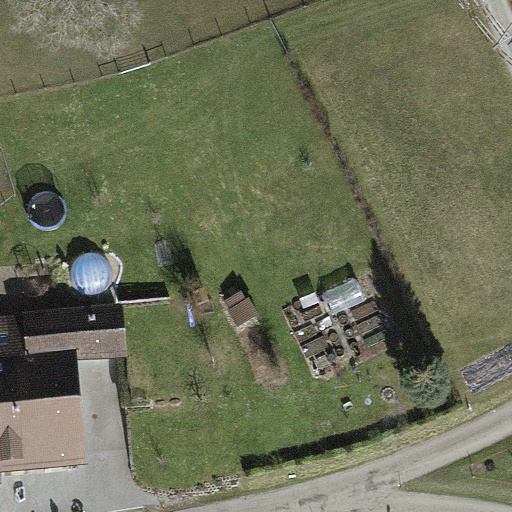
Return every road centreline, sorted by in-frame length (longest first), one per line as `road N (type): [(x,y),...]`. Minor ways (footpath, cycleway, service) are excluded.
road 1 (unclassified): [(331,499),(511,417)]
road 2 (unclassified): [(331,499),(458,511)]
